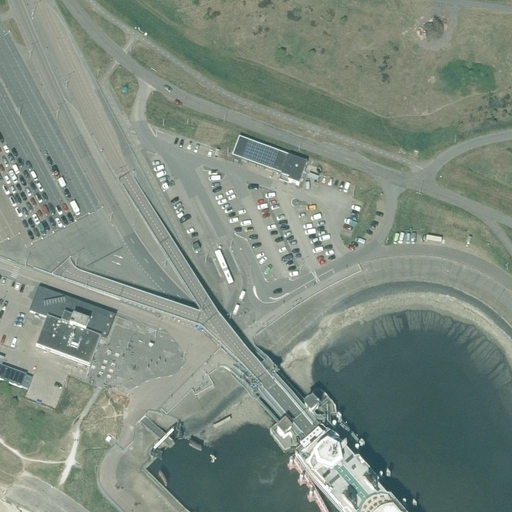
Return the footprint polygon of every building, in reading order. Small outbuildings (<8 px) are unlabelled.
[(221,145),(224,136),(207,130),(204,139),(221,145)] [(240,139),(233,158),(269,171),(282,176),(280,179),(300,187),(308,164),(240,139)] [(197,245),(192,248),(195,254),(200,251),(197,245)] [(40,316),(48,319),(37,348),(90,368),(101,339),(108,321),(38,295),(35,301),(31,313),(36,315),(35,317),(39,319),(40,316)] [(34,337),(38,325),(33,323),(29,335),(34,337)] [(0,380),(22,389),(22,388),(28,390),(28,388),(32,379),(0,366),(0,380)] [(112,432),(131,407),(116,396),(101,415),(106,419),(102,424),(112,432)] [(321,411),(313,402),(304,410),(312,419),(321,411)] [(286,426),(277,434),(284,442),(294,435),(286,426)]
